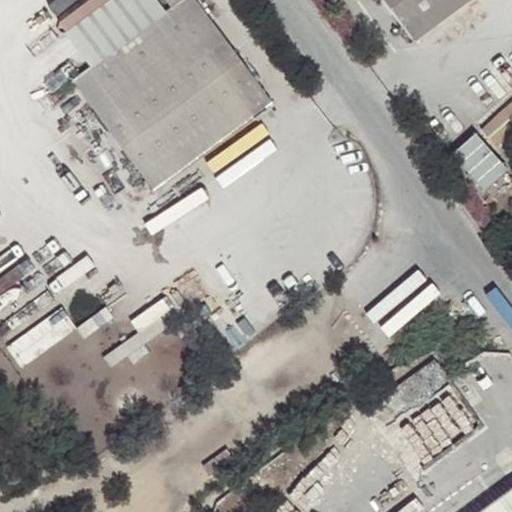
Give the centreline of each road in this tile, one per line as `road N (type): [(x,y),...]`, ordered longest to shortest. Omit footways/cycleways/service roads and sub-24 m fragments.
road 1 (unknown): [(346,95),(262,187),(208,226),(159,242),(111,232),(52,195),(0,147)]
road 2 (unclassified): [(444,229),(278,0)]
road 3 (unclassified): [(338,307),(444,229)]
